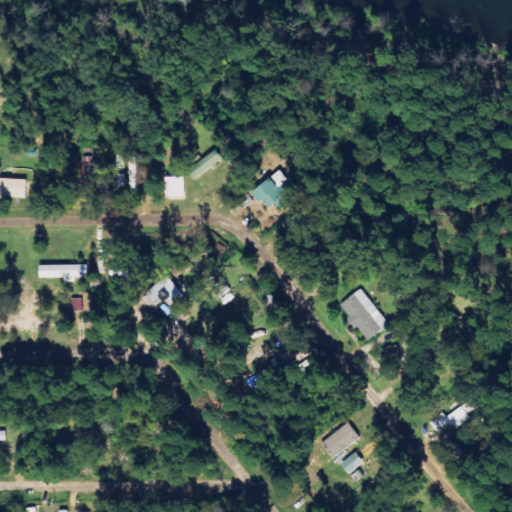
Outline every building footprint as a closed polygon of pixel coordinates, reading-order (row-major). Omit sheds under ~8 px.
[(195,177),(223,160),(217,150),(189,167),(195,177)] [(271,213),(299,189),(281,168),(253,192),(271,213)] [(166,177),(167,197),(185,197),(184,176),(166,177)] [(27,180),(0,178),(0,196),(26,198),(27,180)] [(84,277),(84,264),(38,265),(38,277),(84,277)] [(165,296),(172,304),(183,295),(165,274),(144,293),(155,305),(165,296)] [(368,341),(385,329),(381,324),(386,321),(363,289),(340,305),(357,329),(359,328),(368,341)] [(468,419),(459,405),(430,422),(439,436),(468,419)] [(331,458),(361,440),(351,423),(321,441),(331,458)] [(350,475),(365,462),(356,452),(341,465),(350,475)]
